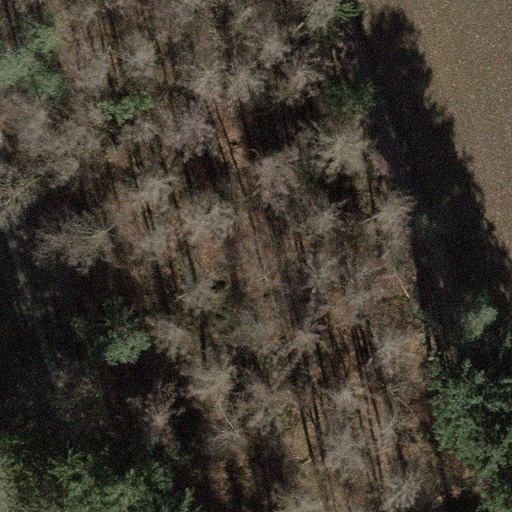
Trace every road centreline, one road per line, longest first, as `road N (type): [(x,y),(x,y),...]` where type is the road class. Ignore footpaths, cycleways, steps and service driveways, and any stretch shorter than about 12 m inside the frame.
road 1 (track): [(336,0),(511,464)]
road 2 (track): [(110,511),(0,178)]
